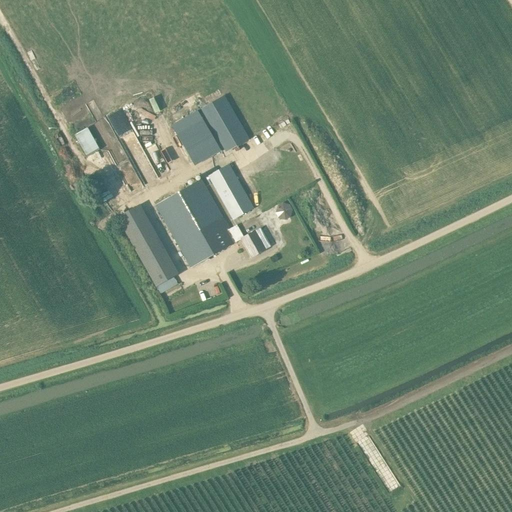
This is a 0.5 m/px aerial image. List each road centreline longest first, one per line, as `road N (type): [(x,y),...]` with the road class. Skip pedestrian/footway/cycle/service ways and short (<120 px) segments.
road 1 (unclassified): [(0,392),(345,280),(511,202)]
road 2 (unknown): [(188,173),(138,199),(138,210),(174,273),(215,271),(243,317)]
road 3 (unknown): [(363,272),(292,136),(265,135),(224,154)]
